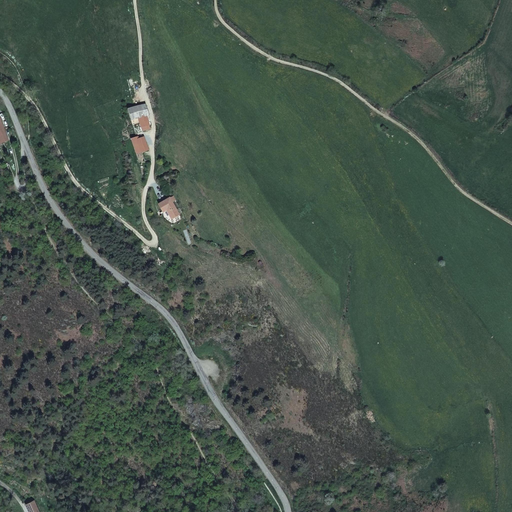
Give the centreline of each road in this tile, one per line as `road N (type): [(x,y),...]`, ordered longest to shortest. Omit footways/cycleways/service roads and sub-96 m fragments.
road 1 (tertiary): [(0,89),(65,220),(102,268),(181,332),(211,394),(285,495),(288,511)]
road 2 (track): [(0,77),(49,120),(85,192),(146,244),(155,243),(145,201),(163,145),(137,0)]
road 3 (track): [(213,0),(223,30),(258,55),(338,83),(374,115),(423,141),(456,189),(511,222)]
